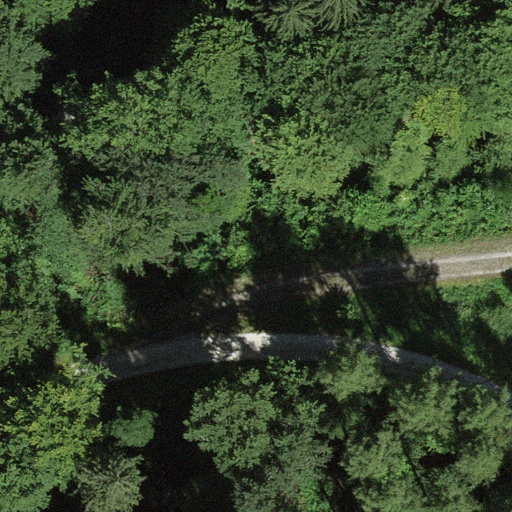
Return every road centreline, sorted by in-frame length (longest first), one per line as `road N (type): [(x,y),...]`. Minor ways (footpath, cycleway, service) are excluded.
road 1 (track): [(0,140),(143,73),(511,27)]
road 2 (track): [(0,384),(213,339),(376,359),(511,409)]
road 3 (track): [(213,339),(242,302),(511,266)]
